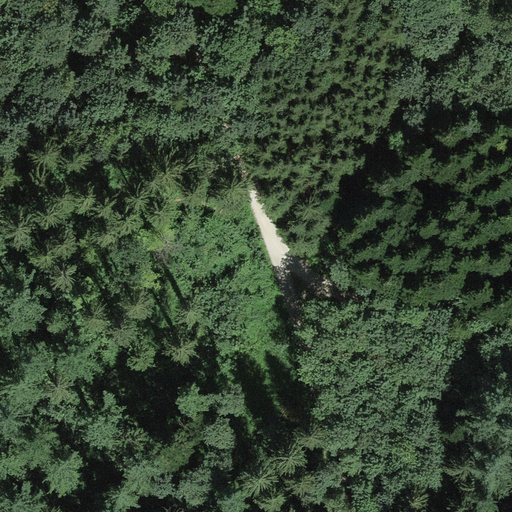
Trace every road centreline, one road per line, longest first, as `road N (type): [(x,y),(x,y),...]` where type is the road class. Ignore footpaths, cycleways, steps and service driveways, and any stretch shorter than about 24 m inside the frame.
road 1 (track): [(166,0),(287,275),(356,511)]
road 2 (track): [(287,275),(511,383)]
